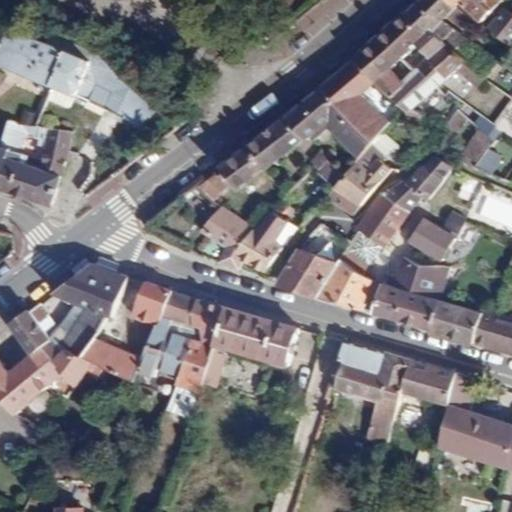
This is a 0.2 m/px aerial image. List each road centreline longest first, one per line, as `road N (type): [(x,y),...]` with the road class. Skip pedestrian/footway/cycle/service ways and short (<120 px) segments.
road 1 (residential): [(92,225),(112,244),(511,375)]
road 2 (tertiary): [(368,0),(298,71),(92,225)]
